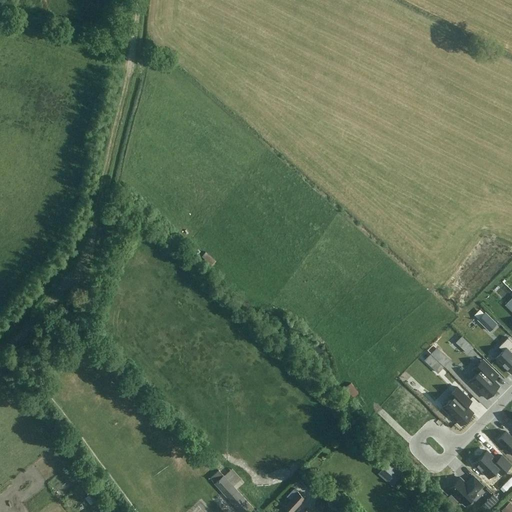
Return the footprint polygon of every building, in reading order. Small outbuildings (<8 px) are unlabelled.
[(503,350),(496,357),(511,373),(511,372),(511,340),(508,337),(499,346),(503,350)] [(477,373),(469,380),(487,398),(499,386),(493,380),(498,375),(483,359),(473,369),(477,373)] [(455,395),(443,407),(461,424),(473,412),(466,405),(471,400),(457,387),(452,392),(455,395)] [(511,437),(506,431),(498,440),(511,454),(511,437)] [(489,477),(497,469),(502,474),(511,465),(501,455),(496,460),(487,450),(475,463),(489,477)] [(388,473),(396,480),(400,475),(403,477),(408,471),(396,459),(391,465),(393,467),(388,473)] [(235,484),(241,478),(230,465),(224,471),(235,484)] [(249,511),(253,508),(232,484),(219,470),(210,478),(240,511),(249,511)] [(460,477),(449,489),(465,505),(476,493),(483,485),(473,476),(466,483),(460,477)] [(289,511),(292,511),(305,499),(298,492),(284,507),(289,511)] [(488,500),(493,505),(498,499),(493,494),(488,500)] [(499,511),(511,511),(511,506),(507,502),(498,511),(499,511)]
